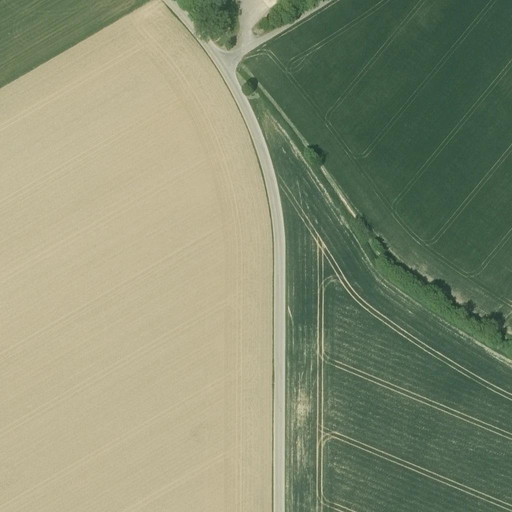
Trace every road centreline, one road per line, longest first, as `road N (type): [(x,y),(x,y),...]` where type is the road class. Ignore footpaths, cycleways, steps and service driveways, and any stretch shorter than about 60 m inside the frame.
road 1 (unclassified): [(278,511),(274,203),(247,113),(221,65)]
road 2 (unclassified): [(221,65),(326,0)]
